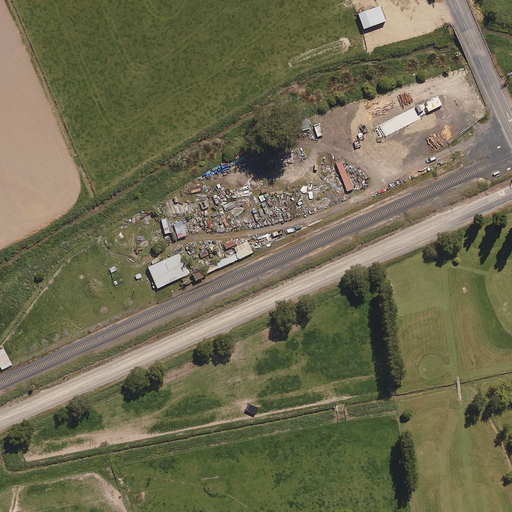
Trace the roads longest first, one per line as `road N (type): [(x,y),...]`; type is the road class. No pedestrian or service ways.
road 1 (unclassified): [(0,421),(511,192)]
road 2 (unclassified): [(511,132),(452,0)]
